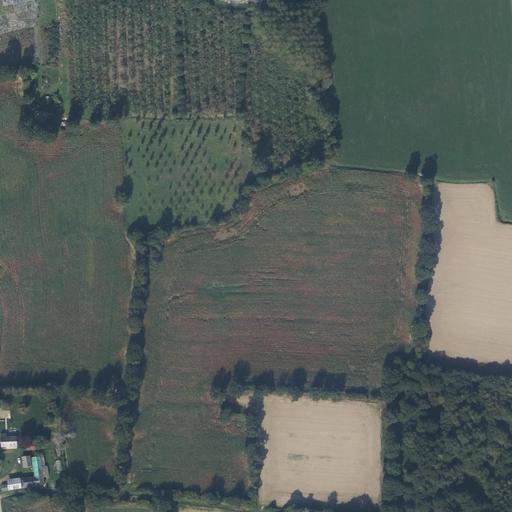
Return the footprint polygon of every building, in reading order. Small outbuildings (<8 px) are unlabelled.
[(34,121),(47,122),(47,111),(34,111),(34,121)] [(0,432),(0,445),(16,445),(16,436),(5,436),(5,433),(0,432)] [(21,455),(22,466),(31,465),(30,454),(21,455)] [(43,476),(49,475),(48,465),(46,465),(45,455),(32,456),(34,476),(34,484),(43,483),(43,476)] [(20,485),(34,484),(34,476),(20,477),(20,485)] [(7,487),(20,485),(20,477),(6,478),(7,482),(7,487)]
